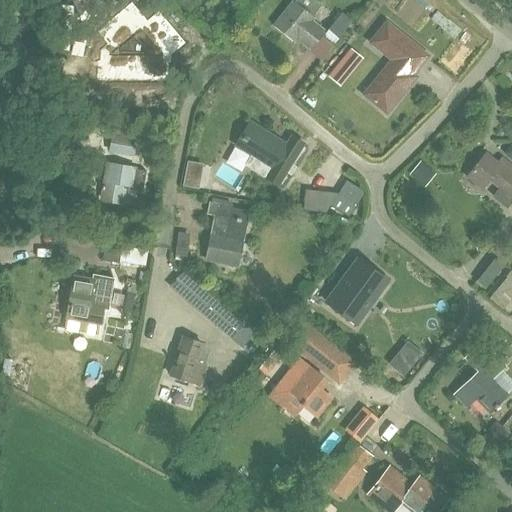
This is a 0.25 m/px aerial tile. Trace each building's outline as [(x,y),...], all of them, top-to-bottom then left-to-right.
[(318,3),(314,0),(295,0),(295,2),(293,0),(273,25),(294,42),(297,39),(310,50),(325,31),(312,21),(314,18),(309,14),(318,3)] [(96,65),(96,67),(99,67),(99,83),(96,83),(96,85),(174,85),(174,83),(171,83),(171,67),(174,67),(174,65),(174,61),(176,60),(174,58),(181,53),(186,48),(188,49),(189,48),(161,15),(149,25),(147,22),(134,6),(97,38),(98,40),(101,37),(109,47),(107,50),(102,53),(102,58),(102,65),(98,65),(96,65)] [(345,29),(335,22),(325,34),(335,42),(345,29)] [(394,60),(365,95),(387,113),(416,78),(413,76),(428,57),(387,24),(372,43),(394,60)] [(350,71),(360,59),(351,51),(341,64),(350,71)] [(288,143),(252,120),(235,147),(251,157),(246,166),(279,186),(305,144),(293,136),(288,143)] [(110,152),(137,157),(140,142),(134,141),(137,128),(115,123),(110,152)] [(506,209),(511,202),(511,167),(502,159),(497,164),(487,155),(469,176),(484,188),(491,179),(501,187),(492,197),(506,209)] [(125,189),(144,193),(149,169),(113,162),(111,174),(108,173),(104,196),(123,200),(125,189)] [(419,162),(410,174),(418,180),(427,168),(419,162)] [(199,189),(200,180),(185,177),(183,186),(199,189)] [(340,193),(332,206),(351,217),(358,204),(365,193),(346,182),(340,193)] [(238,268),(252,212),(211,203),(209,214),(217,216),(206,260),(238,268)] [(105,243),(103,259),(119,261),(121,245),(105,243)] [(147,266),(149,251),(123,246),(119,261),(147,266)] [(358,259),(327,301),(356,322),(387,279),(358,259)] [(181,271),(169,287),(232,339),(244,324),(181,271)] [(75,274),(65,320),(69,320),(100,326),(103,326),(105,310),(109,311),(115,279),(93,274),(92,277),(75,274)] [(132,283),(130,293),(135,294),(137,284),(134,284),(135,281),(127,279),(126,282),(132,283)] [(299,316),(281,339),(324,372),(341,350),(299,316)] [(183,337),(171,375),(201,385),(207,365),(196,362),(202,343),(183,337)] [(494,379),(503,370),(508,366),(482,341),(468,355),(481,368),(453,395),(468,409),(477,401),(489,413),(508,393),(494,379)] [(286,352),(278,345),(260,369),(267,375),(286,352)] [(400,351),(389,364),(404,377),(415,363),(400,351)] [(305,402),(303,405),(318,417),(332,398),(317,386),(324,377),(300,359),(281,384),(305,402)] [(363,408),(354,421),(347,430),(362,440),(378,419),(363,408)] [(511,433),(510,432),(502,426),(497,422),(482,439),(497,451),(511,433)] [(320,448),(328,455),(341,439),(333,432),(320,448)] [(374,457),(360,446),(346,464),(360,475),(374,457)] [(346,464),(333,481),(352,495),(365,478),(360,475),(346,464)] [(437,511),(447,499),(420,477),(415,484),(403,475),(400,478),(388,469),(371,491),(374,494),(373,496),(383,504),(385,502),(394,509),(402,500),(417,511),(437,511)]
